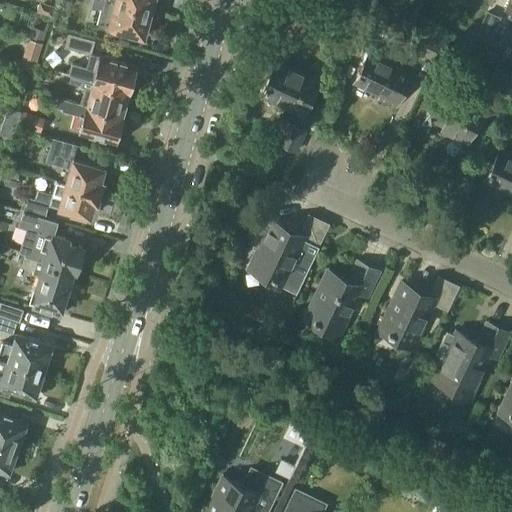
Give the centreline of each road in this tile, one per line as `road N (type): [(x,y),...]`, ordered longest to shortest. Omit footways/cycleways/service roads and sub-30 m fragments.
road 1 (tertiary): [(72,511),(223,0)]
road 2 (residential): [(511,283),(306,188)]
